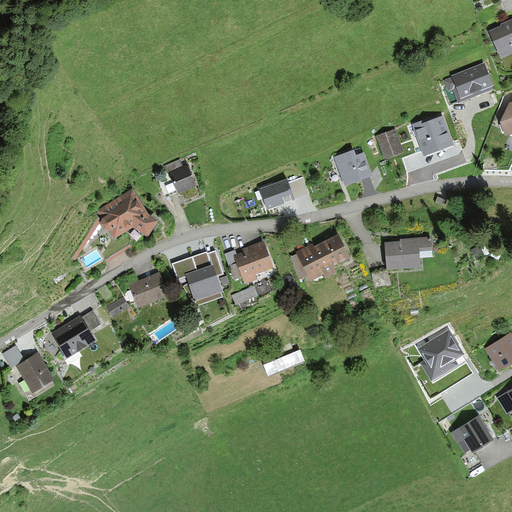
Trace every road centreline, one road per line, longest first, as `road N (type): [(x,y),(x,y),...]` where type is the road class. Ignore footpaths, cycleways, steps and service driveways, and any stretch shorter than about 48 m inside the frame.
road 1 (unclassified): [(511,181),(438,185),(296,221),(191,235),(0,343)]
road 2 (track): [(0,220),(20,175),(11,40),(32,0)]
